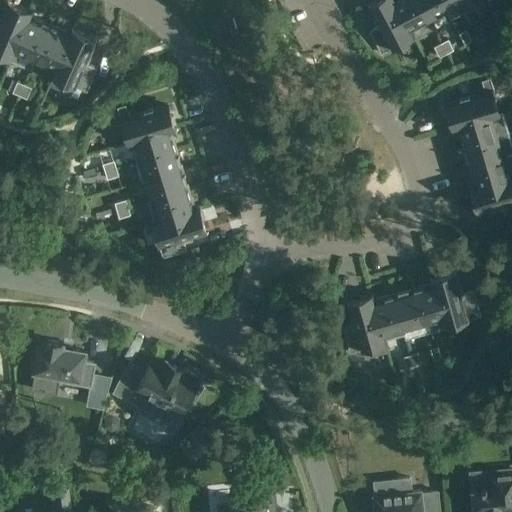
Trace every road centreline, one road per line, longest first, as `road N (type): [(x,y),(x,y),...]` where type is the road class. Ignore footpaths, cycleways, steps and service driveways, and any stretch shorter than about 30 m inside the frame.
road 1 (residential): [(318,0),(404,150),(411,211),(395,236),(357,255),(302,253),(273,241)]
road 2 (residential): [(273,241),(250,213),(199,67),(134,0)]
road 3 (residential): [(216,332),(90,293),(0,277)]
road 4 (residential): [(328,511),(297,407),(262,364),(216,332)]
